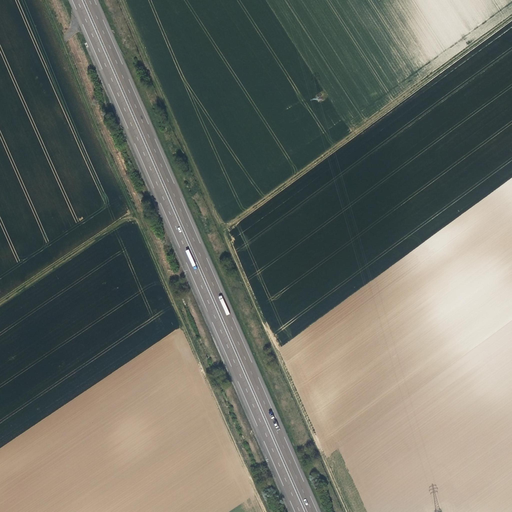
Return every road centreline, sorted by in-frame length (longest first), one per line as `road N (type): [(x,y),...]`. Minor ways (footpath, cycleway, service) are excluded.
road 1 (motorway): [(314,511),(90,0)]
road 2 (motorway): [(78,0),(300,511)]
road 3 (track): [(0,304),(133,214),(264,511)]
road 4 (track): [(511,20),(222,229)]
road 5 (track): [(346,511),(222,229)]
road 6 (track): [(222,229),(120,0)]
road 7 (track): [(133,214),(44,0)]
